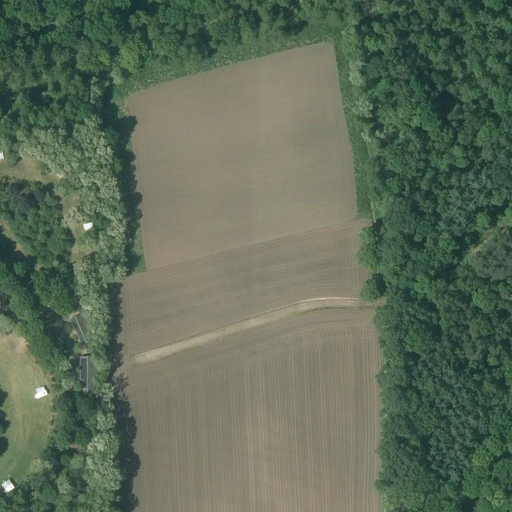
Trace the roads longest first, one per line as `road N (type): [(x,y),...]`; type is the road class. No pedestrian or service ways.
road 1 (track): [(136,360),(315,303),(421,293),(511,225)]
road 2 (track): [(0,79),(314,0)]
